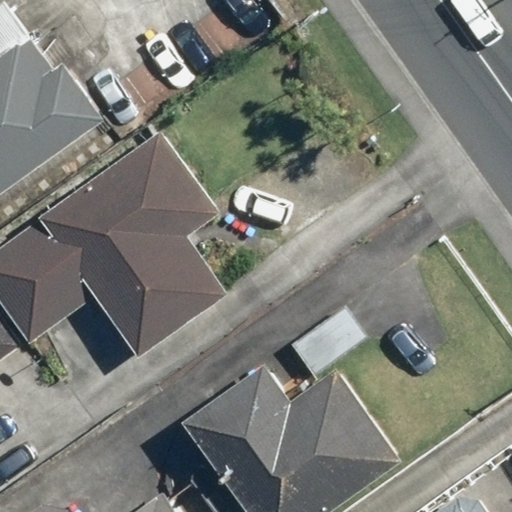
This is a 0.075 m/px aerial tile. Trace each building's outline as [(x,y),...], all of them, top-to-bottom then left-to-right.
[(0,0),(0,200),(119,108),(31,0),(0,0)] [(236,202),(169,117),(0,249),(0,277),(48,339),(102,297),(144,350),(237,278),(200,230),(236,202)] [(378,327),(352,295),(296,340),(321,372),(378,327)] [(0,359),(28,338),(0,303),(0,359)] [(279,355),(201,412),(274,511),(323,511),(409,449),(345,362),(305,391),(279,355)] [(496,511),(475,481),(431,511),(496,511)] [(192,511),(174,485),(135,511),(86,511),(67,485),(27,511),(192,511)]
